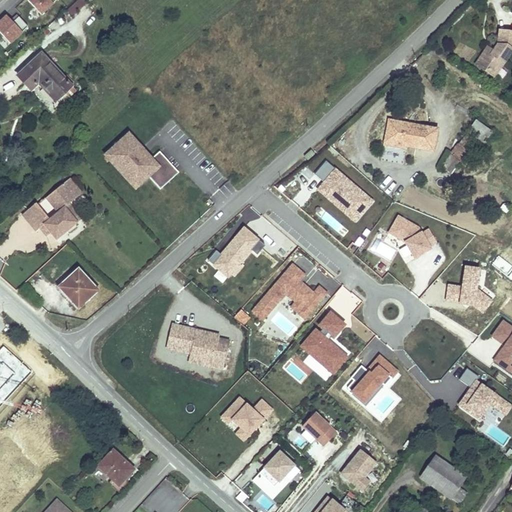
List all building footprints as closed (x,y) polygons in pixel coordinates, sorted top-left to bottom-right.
[(27,0),(41,14),(56,0),(27,0)] [(13,22),(7,16),(0,21),(0,32),(10,43),(28,27),(19,17),(13,22)] [(485,30),(483,44),(484,46),(479,52),(472,46),(460,63),(469,70),(477,71),(484,61),(489,64),(498,51),(502,52),(505,34),(485,30)] [(57,102),(73,87),(41,54),(18,76),(31,90),(39,83),(57,102)] [(477,71),(469,70),(479,77),(489,64),(484,61),(477,71)] [(373,138),(377,119),(371,117),(366,142),(387,146),(388,143),(388,140),(373,138)] [(388,140),(388,143),(415,148),(419,126),(377,119),(373,138),(388,140)] [(129,134),(111,150),(116,155),(111,160),(130,182),(135,177),(140,183),(148,176),(160,189),(175,176),(171,172),(174,168),(159,152),(149,160),(141,150),(142,149),(129,134)] [(111,150),(106,155),(111,160),(116,155),(111,150)] [(326,161),(314,174),(324,182),(321,186),(332,196),(334,194),(351,209),(347,213),(356,220),(372,201),(326,161)] [(69,177),(65,181),(77,196),(81,192),(69,177)] [(135,177),(130,182),(135,188),(140,183),(135,177)] [(22,213),(35,230),(39,227),(43,224),(50,232),(56,239),(77,221),(64,206),(68,203),(77,196),(65,181),(45,197),(57,211),(49,218),(36,202),(22,213)] [(68,203),(64,206),(77,221),(81,218),(68,203)] [(418,228),(398,217),(389,233),(404,242),(414,259),(426,252),(425,249),(429,247),(436,242),(429,230),(421,234),(418,228)] [(46,235),(50,232),(43,224),(39,227),(46,235)] [(265,246),(244,227),(230,244),(231,245),(229,248),(227,247),(221,255),(216,251),(208,260),(217,268),(220,264),(222,264),(233,273),(234,274),(242,266),(239,264),(251,250),(257,255),(265,246)] [(396,248),(404,261),(412,257),(404,243),(396,248)] [(220,264),(217,268),(228,278),(233,273),(222,264),(220,264)] [(304,275),(292,265),(252,311),(262,320),(285,293),(296,302),(291,307),(305,319),(326,293),(319,287),(313,293),(301,283),(299,281),(304,275)] [(478,270),(465,268),(462,288),(449,286),(447,300),(460,302),(460,303),(461,303),(470,305),(473,305),(482,312),(491,301),(476,289),(478,270)] [(98,293),(76,269),(58,285),(80,309),(98,293)] [(328,308),(298,346),(309,354),(302,362),(327,381),(348,354),(331,340),(345,322),(328,308)] [(511,328),(503,322),(492,336),(505,345),(500,353),(504,356),(499,363),(510,371),(511,369),(511,328)] [(218,335),(173,325),(168,348),(192,353),(213,358),(212,362),(223,364),(228,340),(217,338),(218,335)] [(212,362),(213,358),(192,353),(190,362),(211,367),(212,362)] [(364,405),(397,371),(380,353),(364,369),(362,367),(344,385),(364,405)] [(500,353),(495,360),(499,363),(504,356),(500,353)] [(479,377),(467,369),(459,380),(471,388),(468,392),(470,393),(464,401),(462,400),(459,405),(479,419),(490,404),(498,410),(504,401),(476,381),(479,377)] [(252,410),(239,398),(221,417),(228,424),(232,420),(241,428),(249,435),(256,428),(253,426),(256,423),(259,425),(272,410),(261,400),(252,410)] [(504,401),(498,410),(505,415),(511,406),(504,401)] [(336,433),(315,413),(302,426),(306,429),(315,439),(324,446),(336,433)] [(241,428),(236,434),(244,441),(249,435),(241,428)] [(315,439),(306,429),(301,435),(310,444),(315,439)] [(434,480),(449,458),(435,449),(420,470),(434,480)] [(113,451),(98,467),(119,486),(133,471),(126,465),(127,464),(113,451)] [(375,463),(360,451),(342,474),(362,490),(369,482),(364,478),(375,463)] [(294,466),(279,452),(259,473),(274,487),(294,466)] [(466,470),(449,458),(434,480),(451,492),(466,470)] [(346,511),(328,497),(315,511),(346,511)] [(70,511),(57,500),(46,511),(70,511)]
